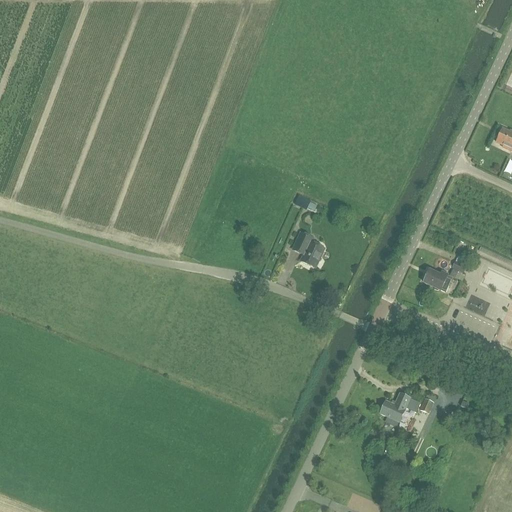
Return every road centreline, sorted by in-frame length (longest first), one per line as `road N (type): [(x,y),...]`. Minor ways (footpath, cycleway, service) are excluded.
road 1 (tertiary): [(371,329),(511,33)]
road 2 (tertiary): [(286,511),(371,329)]
road 3 (tertiary): [(511,392),(371,329)]
